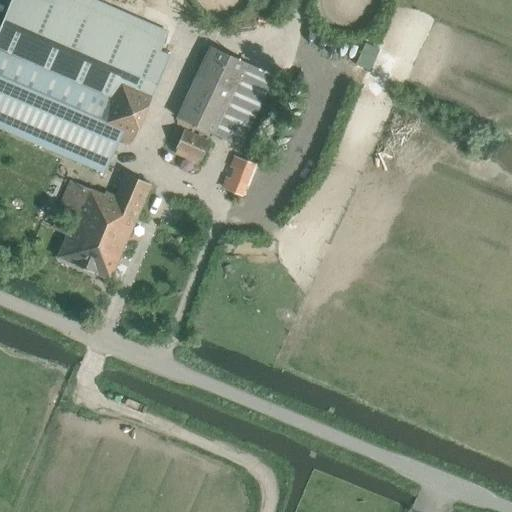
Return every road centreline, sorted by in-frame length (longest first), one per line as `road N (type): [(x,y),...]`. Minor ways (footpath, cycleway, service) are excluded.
road 1 (tertiary): [(511,510),(0,299)]
road 2 (track): [(267,511),(272,500),(260,470),(82,392),(101,341)]
